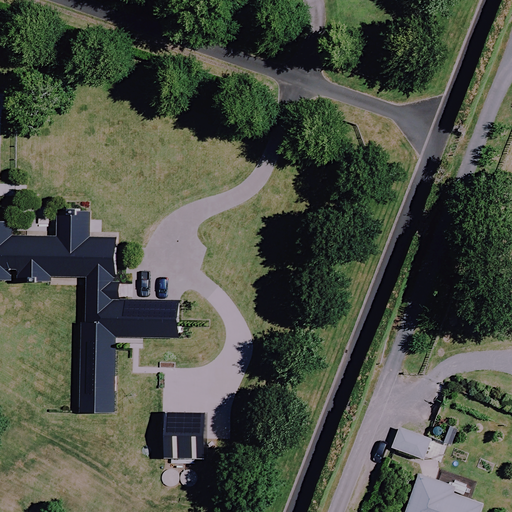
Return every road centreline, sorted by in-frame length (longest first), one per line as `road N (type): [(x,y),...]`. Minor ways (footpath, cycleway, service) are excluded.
road 1 (unclassified): [(439,134),(45,0)]
road 2 (unclassified): [(291,511),(439,134)]
road 3 (unclassified): [(439,134),(492,0)]
